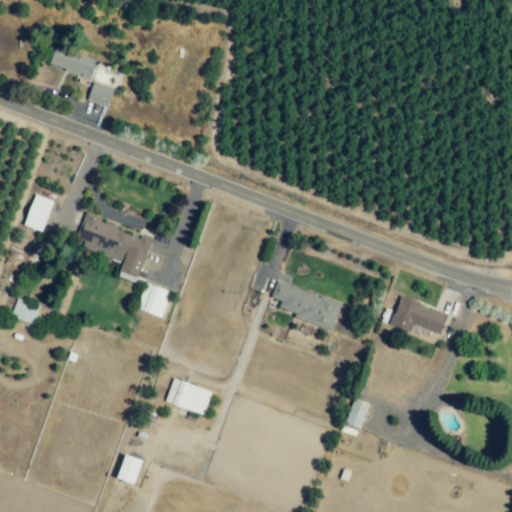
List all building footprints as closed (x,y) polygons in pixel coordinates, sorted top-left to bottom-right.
[(90,78),(96,58),(53,46),(48,67),(90,78)] [(113,89),(92,83),(86,101),(107,107),(113,89)] [(53,201),(34,195),(23,225),(41,232),(53,201)] [(151,239),(139,235),(84,216),(74,245),(122,261),(119,271),(138,277),(151,239)] [(340,303),(276,282),(271,298),(280,301),(278,308),(294,313),(292,318),(331,331),(340,303)] [(161,317),(169,291),(144,283),(136,310),(161,317)] [(439,334),(447,314),(399,297),(389,325),(410,332),(413,325),(439,334)] [(32,325),(40,307),(17,298),(9,316),(32,325)] [(164,402),(202,415),(210,391),(172,378),(164,402)] [(368,404),(353,399),(344,423),(359,429),(368,404)] [(133,484),(141,460),(124,454),(116,479),(133,484)]
